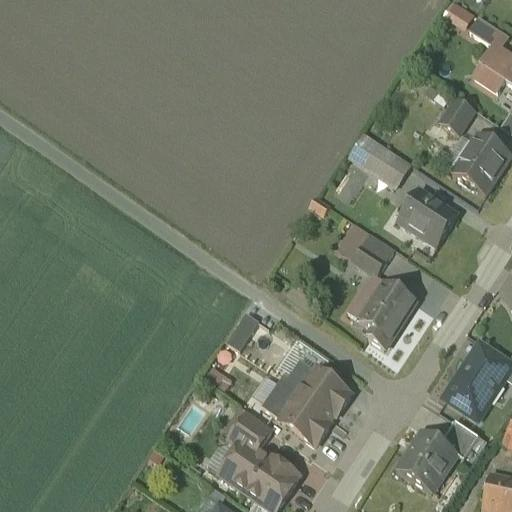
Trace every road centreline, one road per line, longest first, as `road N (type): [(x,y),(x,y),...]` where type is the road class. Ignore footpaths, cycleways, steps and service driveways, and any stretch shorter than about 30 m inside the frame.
road 1 (unclassified): [(404,409),(0,122)]
road 2 (residential): [(511,242),(404,409)]
road 3 (residential): [(404,409),(335,511)]
